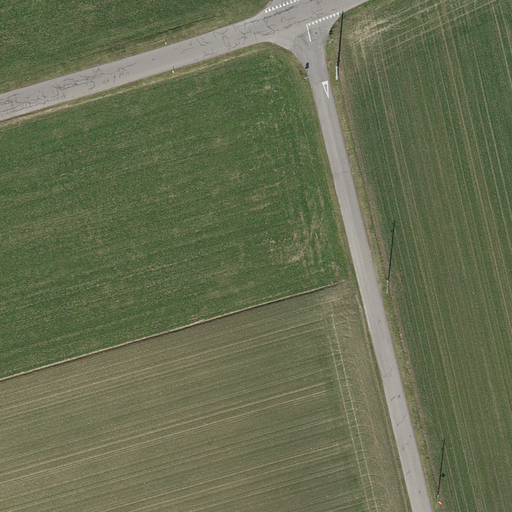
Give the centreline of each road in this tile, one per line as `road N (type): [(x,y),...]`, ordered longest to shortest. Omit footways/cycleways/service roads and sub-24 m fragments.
road 1 (unclassified): [(421,511),(305,11)]
road 2 (unclassified): [(305,11),(0,106)]
